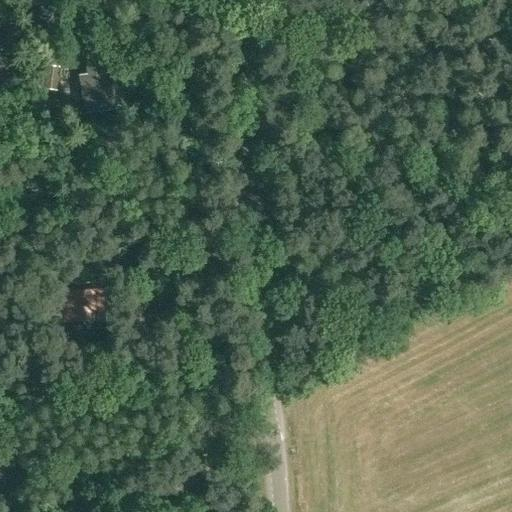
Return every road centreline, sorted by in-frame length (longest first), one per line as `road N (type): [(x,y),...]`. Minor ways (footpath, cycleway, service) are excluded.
road 1 (unclassified): [(278,511),(235,0)]
road 2 (track): [(252,190),(0,190)]
